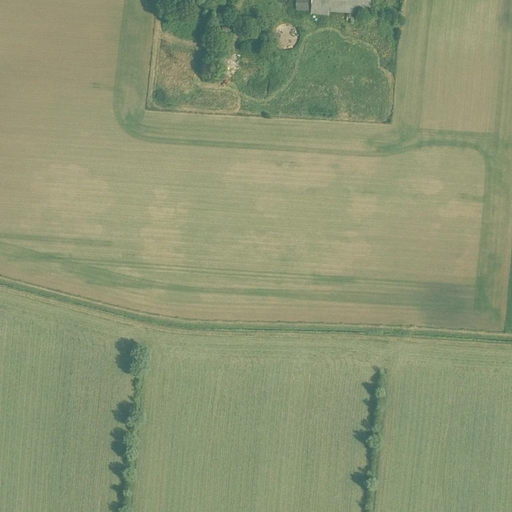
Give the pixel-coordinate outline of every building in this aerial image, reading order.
[(308,12),(308,0),(296,0),(295,11),(308,12)] [(370,0),(311,0),(311,14),(328,16),(328,12),(369,15),(370,0)] [(186,25),(200,27),(201,19),(187,17),(186,25)] [(283,26),(274,37),(283,44),(292,33),(283,26)] [(235,69),(257,70),(257,55),(236,54),(235,69)]
